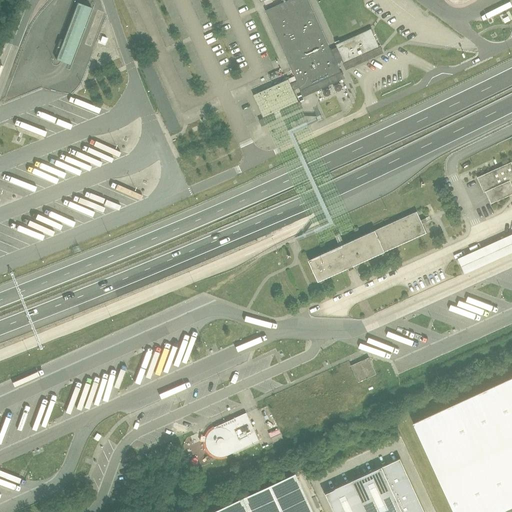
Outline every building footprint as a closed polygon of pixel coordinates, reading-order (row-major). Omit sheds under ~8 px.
[(281,0),(283,3),(265,11),(297,81),(300,88),(301,90),(317,82),(322,80),(341,72),(337,63),(341,61),(343,60),(344,63),(379,47),(371,29),(336,45),(337,47),(335,48),(331,50),(308,0),(288,0),(287,1),(286,0),(281,0)] [(77,2),(55,59),(70,65),(91,8),(77,2)] [(483,19),(507,8),(505,2),(480,13),(483,19)] [(180,128),(150,62),(139,67),(169,133),(180,128)] [(289,79),(253,95),(263,117),(299,101),(294,90),(300,88),(297,81),(291,84),(289,79)] [(511,163),(476,179),(483,195),(486,194),(491,206),(511,196),(511,163)] [(353,244),(311,264),(321,285),(426,234),(416,213),(353,244)] [(511,235),(459,260),(466,276),(511,254),(511,235)] [(152,351),(142,347),(130,378),(138,381),(141,375),(148,378),(157,355),(161,356),(160,359),(169,363),(179,337),(171,334),(165,350),(154,346),(152,351)] [(98,340),(79,349),(82,354),(101,345),(98,340)] [(377,377),(370,361),(353,368),(359,384),(377,377)] [(116,391),(124,364),(115,362),(108,389),(116,391)] [(71,407),(79,410),(90,379),(81,376),(71,407)] [(511,382),(413,427),(451,511),(506,511),(511,510),(511,382)] [(27,426),(36,429),(45,401),(30,396),(19,428),(26,430),(27,426)] [(144,399),(118,408),(119,413),(146,405),(144,399)] [(11,411),(2,434),(10,438),(19,414),(11,411)] [(227,458),(259,444),(245,413),(209,430),(206,432),(205,434),(204,437),(200,437),(199,443),(204,444),(205,450),(208,456),(214,460),(222,460),(227,458)] [(425,511),(400,458),(385,465),(406,510),(401,511),(425,511)] [(385,465),(327,492),(336,511),(401,511),(406,510),(385,465)] [(314,511),(298,475),(246,499),(252,511),(314,511)] [(252,511),(246,499),(217,511),(252,511)]
